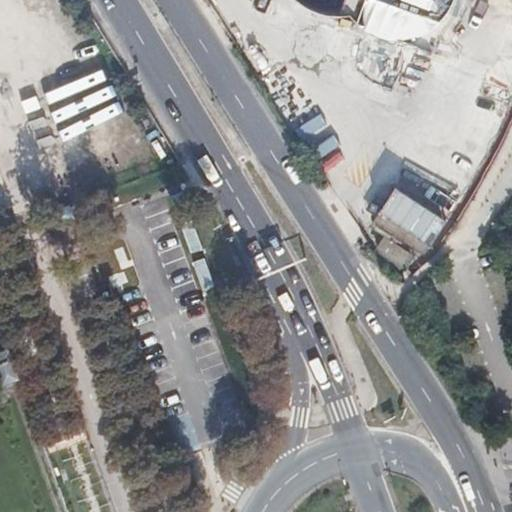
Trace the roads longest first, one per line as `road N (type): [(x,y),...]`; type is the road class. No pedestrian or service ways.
road 1 (unknown): [(460,462),(443,420),(173,0)]
road 2 (primary): [(117,0),(299,312)]
road 3 (primary): [(377,511),(299,312)]
road 4 (primary): [(299,312),(290,477),(261,511)]
road 5 (unknown): [(455,511),(409,457),(355,451)]
